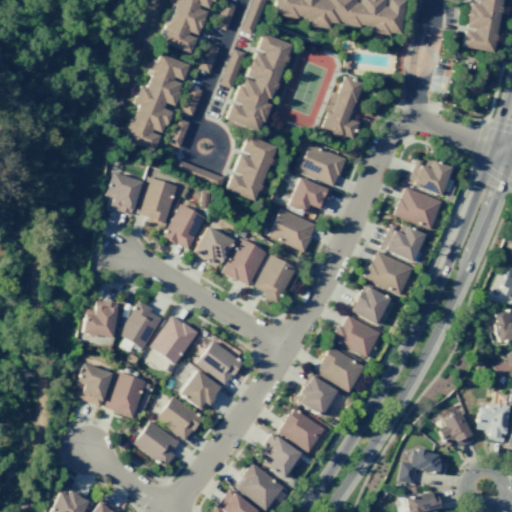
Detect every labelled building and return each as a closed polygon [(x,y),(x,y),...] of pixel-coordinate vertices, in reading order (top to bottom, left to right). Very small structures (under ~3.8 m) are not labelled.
[(173,0),(158,43),(186,53),(192,36),(193,36),(203,9),(206,10),(209,0),(173,0)] [(261,0),(248,0),(237,30),(248,34),(261,0)] [(396,35),(399,0),(271,0),(270,15),(306,19),(305,26),(325,28),(326,23),(365,27),(365,32),(396,35)] [(491,52),(497,0),(466,0),(467,1),(465,1),(462,28),(461,28),(458,47),(491,52)] [(223,29),(231,4),(220,1),(212,26),(223,29)] [(286,43),(257,33),(252,50),(250,50),(241,77),(238,76),(229,102),(227,102),(221,120),(255,131),(265,103),(265,104),(286,43)] [(205,73),(215,48),(204,43),(194,68),(205,73)] [(241,52),(229,48),(215,83),(227,88),(241,52)] [(120,140),(149,150),(155,133),(158,135),(168,108),(169,108),(178,82),(184,64),(155,53),(142,87),(135,85),(129,103),(133,104),(120,140)] [(349,120),(355,101),(352,100),(358,81),(339,75),(334,92),(329,91),(317,130),(349,140),(355,122),(349,120)] [(197,90),(187,86),(178,112),(188,115),(197,90)] [(175,147),(185,122),(174,118),(164,143),(175,147)] [(221,190),(252,201),(271,145),(242,135),(236,152),(235,152),(228,173),(227,172),(221,190)] [(294,172),(330,185),(341,157),(304,143),(294,172)] [(404,183),(436,195),(446,167),(424,158),(422,162),(413,158),(404,183)] [(137,181),(108,172),(101,195),(109,198),(106,208),(127,214),(137,181)] [(163,222),(171,184),(142,177),(133,215),(163,222)] [(284,206),(306,213),(309,207),(319,210),(326,188),(293,178),(284,206)] [(437,200),(400,187),(390,215),(426,229),(437,200)] [(160,238),(187,248),(199,214),(173,205),(160,238)] [(265,236),(300,251),(312,224),(276,208),(265,236)] [(419,235),(388,221),(375,247),(407,262),(419,235)] [(218,265),(229,238),(201,227),(190,254),(218,265)] [(218,272),(244,286),(262,251),(236,238),(218,272)] [(408,267),(372,251),(360,279),(396,295),(408,267)] [(274,301),(292,267),(266,254),(249,288),(274,301)] [(511,269),(503,267),(497,285),(502,287),(500,295),(510,298),(510,299),(511,299),(511,269)] [(358,292),(355,291),(345,311),(372,324),(385,297),(361,285),(358,292)] [(78,333),(108,337),(113,303),(92,300),(90,310),(81,308),(78,333)] [(511,316),(511,317),(509,308),(487,314),(495,342),(511,336),(511,316)] [(193,332),(168,314),(145,347),(171,364),(193,332)] [(363,357),(376,331),(344,315),(338,327),(334,325),(327,339),(363,357)] [(221,384),(238,362),(209,340),(192,363),(221,384)] [(345,392),(360,366),(326,346),(311,372),(345,392)] [(511,384),(511,347),(500,357),(510,369),(504,374),(511,384)] [(96,405),(107,372),(78,363),(67,396),(96,405)] [(201,410),(215,384),(190,370),(175,396),(201,410)] [(141,380),(112,371),(100,408),(129,417),(141,380)] [(317,415),(332,390),(307,374),(291,400),(317,415)] [(152,420),(183,439),(198,415),(167,396),(152,420)] [(483,440),(501,441),(503,406),(475,404),(473,429),(484,430),(483,440)] [(320,429),(290,408),(274,431),(304,452),(320,429)] [(437,418),(440,427),(435,429),(441,446),(453,442),(454,446),(468,441),(458,411),(437,418)] [(161,467),(171,454),(168,452),(175,442),(147,420),(129,443),(161,467)] [(296,453),(269,434),(252,458),(279,477),(296,453)] [(396,461),(393,481),(409,483),(411,469),(435,473),(438,454),(410,449),(407,463),(396,461)] [(230,486),(261,510),(280,486),(248,462),(230,486)] [(252,511),(253,511),(226,489),(207,511),(252,511)] [(399,499),(402,511),(429,511),(438,508),(433,490),(399,499)] [(55,491),(44,511),(78,511),(84,500),(64,491),(63,494),(55,491)] [(113,511),(115,511),(97,498),(86,511),(113,511)]
